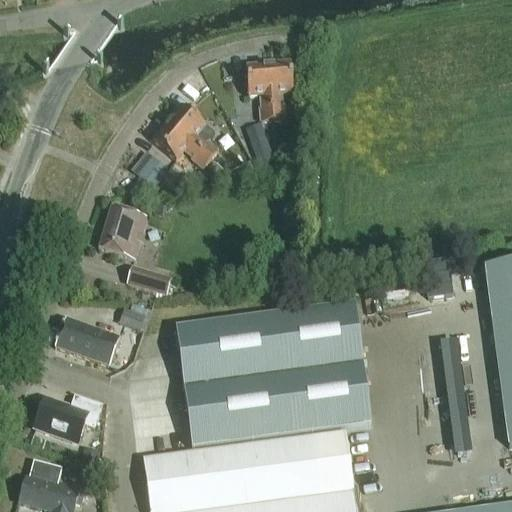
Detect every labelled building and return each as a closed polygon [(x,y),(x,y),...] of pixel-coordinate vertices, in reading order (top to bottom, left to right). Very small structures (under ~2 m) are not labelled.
[(269,70),(274,126),(286,125),(284,109),(283,110),(282,99),(294,98),(292,68),(269,70)] [(274,126),(269,70),(246,72),(249,101),(262,100),(263,111),(261,111),(263,127),(274,126)] [(168,129),(211,165),(218,156),(206,146),(205,147),(197,140),(205,131),(182,111),(168,129)] [(211,165),(168,129),(153,146),(176,165),(184,155),(192,162),(192,163),(204,173),(211,165)] [(153,160),(137,180),(153,194),(169,175),(153,160)] [(214,166),(208,173),(217,181),(223,173),(214,166)] [(242,181),(237,172),(230,176),(234,185),(242,181)] [(150,191),(137,180),(133,185),(146,196),(150,191)] [(156,205),(152,218),(162,221),(166,208),(156,205)] [(112,210),(99,253),(135,264),(148,222),(112,210)] [(447,259),(421,263),(427,302),(453,298),(447,259)] [(511,451),(511,268),(484,272),(508,452),(511,451)] [(132,272),(128,288),(166,299),(171,284),(132,272)] [(355,309),(175,333),(192,453),(344,433),(371,429),(355,311),(355,309)] [(125,314),(120,328),(141,335),(146,321),(125,314)] [(119,343),(65,323),(55,351),(109,370),(119,343)] [(94,433),(102,411),(78,402),(73,416),(45,406),(35,433),(78,448),(84,430),(94,433)] [(355,511),(345,438),(143,465),(149,511),(355,511)] [(85,451),(80,466),(96,471),(101,456),(85,451)] [(30,467),(26,483),(19,508),(34,511),(74,511),(80,492),(57,486),(60,475),(30,467)]
